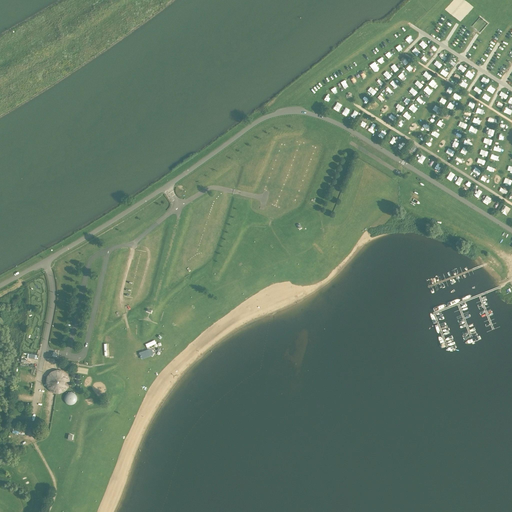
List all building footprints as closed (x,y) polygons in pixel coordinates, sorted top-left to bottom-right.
[(418,47),(413,52),(418,56),(422,51),(418,47)] [(361,78),(367,75),(364,70),(358,73),(361,78)] [(368,103),(372,98),(366,93),(362,98),(368,103)] [(336,100),(331,107),(336,110),(340,103),(336,100)] [(339,112),(344,116),(348,110),(343,106),(339,112)] [(350,118),(354,121),(359,115),(354,111),(350,118)] [(392,145),(395,138),(390,135),(386,142),(392,145)] [(471,144),(474,138),(467,135),(464,141),(471,144)] [(418,161),(423,164),(427,157),(422,154),(418,161)] [(439,165),(435,171),(440,174),(444,168),(439,165)] [(457,186),(462,179),(457,175),(452,182),(457,186)] [(465,184),(463,183),(461,188),(467,191),(470,184),(466,182),(465,184)] [(500,190),(507,194),(510,189),(503,185),(500,190)] [(488,203),(491,197),(486,194),(483,200),(488,203)] [(504,204),(499,211),(504,214),(508,207),(504,204)] [(149,347),(150,348),(151,348),(154,355),(162,352),(158,343),(149,347)] [(148,349),(148,350),(139,352),(140,353),(142,359),(150,356),(148,349)] [(68,382),(67,380),(66,376),(62,373),(56,372),(51,373),(48,376),(47,378),(46,383),(48,388),(52,392),(57,393),(63,392),(66,387),(67,386),(64,385),(65,383),(67,382),(68,382)] [(65,395),(65,397),(64,398),(64,400),(65,402),(66,403),(67,404),(69,405),(71,405),(73,404),(74,403),(75,402),(76,401),(76,399),(76,397),(76,396),(75,394),(73,393),(72,393),(70,393),(68,393),(67,394),(65,395)]
